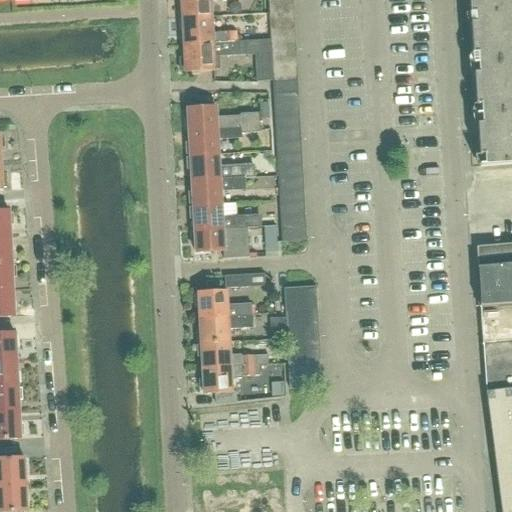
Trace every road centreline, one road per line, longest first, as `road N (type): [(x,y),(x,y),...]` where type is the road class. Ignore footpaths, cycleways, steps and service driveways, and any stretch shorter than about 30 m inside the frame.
road 1 (residential): [(65,511),(35,101)]
road 2 (residential): [(467,393),(440,0)]
road 3 (residential): [(319,263),(308,0)]
road 4 (residential): [(176,511),(163,272)]
road 5 (residential): [(163,272),(154,89)]
road 6 (residential): [(163,272),(319,263)]
road 7 (residential): [(295,511),(294,442),(343,384)]
road 8 (residential): [(467,393),(362,398),(343,384)]
road 9 (residential): [(343,384),(319,263)]
